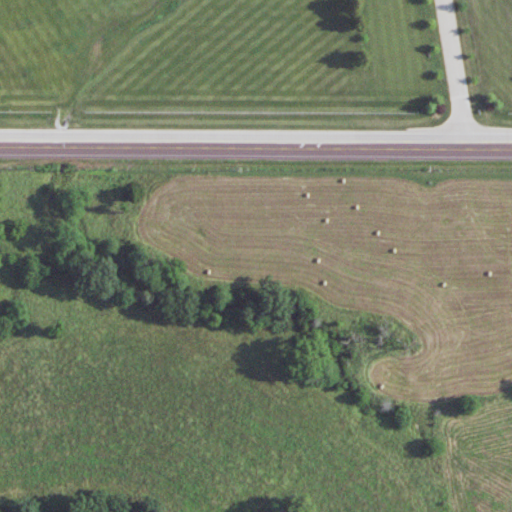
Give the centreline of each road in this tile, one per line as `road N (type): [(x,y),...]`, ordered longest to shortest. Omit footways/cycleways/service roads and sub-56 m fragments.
road 1 (secondary): [(0,141),(511,140)]
road 2 (residential): [(467,140),(443,0)]
